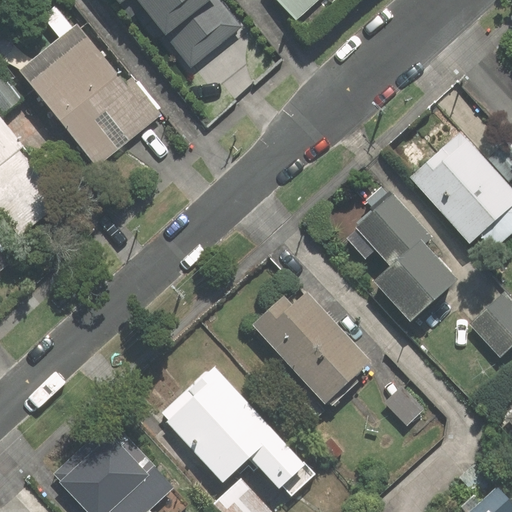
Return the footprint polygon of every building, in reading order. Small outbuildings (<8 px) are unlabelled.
[(124,0),(127,4),(131,0),(140,0),(197,68),(252,22),(233,0),(124,0)] [(324,0),(280,0),(301,22),(324,0)] [(58,4),(43,15),(63,41),(26,69),(100,166),(171,111),(126,53),(116,61),(86,23),(78,29),(58,4)] [(0,207),(22,235),(72,194),(7,115),(28,98),(1,66),(0,67),(0,207)] [(511,234),(511,149),(505,143),(490,157),(462,126),(410,173),(472,242),(484,231),(499,247),(511,234)] [(396,189),(348,233),(370,257),(381,246),(394,261),(375,278),(414,321),(464,275),(430,238),(436,233),(396,189)] [(289,291),(256,321),(330,401),(376,358),(313,289),(300,302),(289,291)] [(498,295),(470,322),(502,355),(511,346),(511,298),(506,303),(498,295)] [(292,494),(318,470),(217,360),(164,409),(228,479),(255,453),(292,494)] [(403,385),(386,404),(409,425),(426,406),(403,385)] [(182,511),(196,499),(113,415),(52,474),(89,511),(182,511)] [(278,511),(245,475),(214,503),(221,511),(278,511)] [(511,511),(511,491),(502,481),(470,511),(511,511)]
